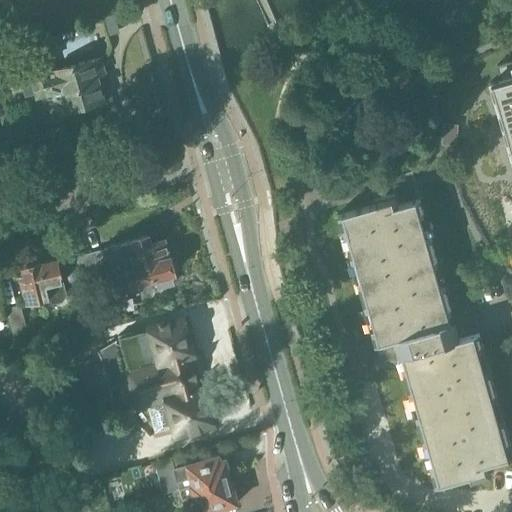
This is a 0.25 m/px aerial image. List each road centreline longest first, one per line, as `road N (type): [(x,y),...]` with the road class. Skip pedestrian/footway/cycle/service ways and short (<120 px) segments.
road 1 (secondary): [(296,442),(217,151)]
road 2 (residential): [(0,210),(217,151)]
road 3 (secondary): [(217,151),(175,0)]
